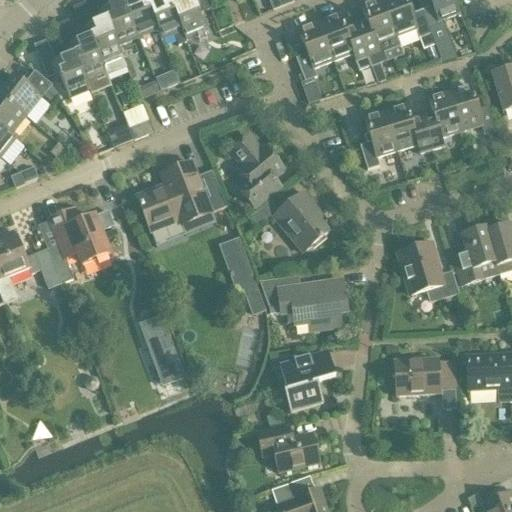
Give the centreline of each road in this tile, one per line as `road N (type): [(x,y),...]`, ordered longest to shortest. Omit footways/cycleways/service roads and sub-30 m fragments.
road 1 (residential): [(0,206),(282,95)]
road 2 (residential): [(293,121),(472,61)]
road 3 (residential): [(282,95),(256,31),(334,0)]
road 4 (residential): [(378,220),(511,182)]
road 5 (residential): [(378,220),(293,121)]
road 6 (residential): [(366,474),(352,424),(364,352)]
